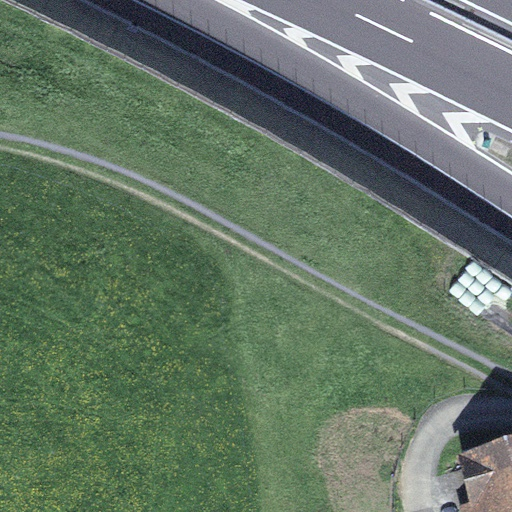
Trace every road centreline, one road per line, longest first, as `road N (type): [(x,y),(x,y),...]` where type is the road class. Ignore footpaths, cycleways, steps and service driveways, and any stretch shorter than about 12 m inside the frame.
road 1 (motorway): [(201,0),(511,195)]
road 2 (motorway): [(316,0),(511,92)]
